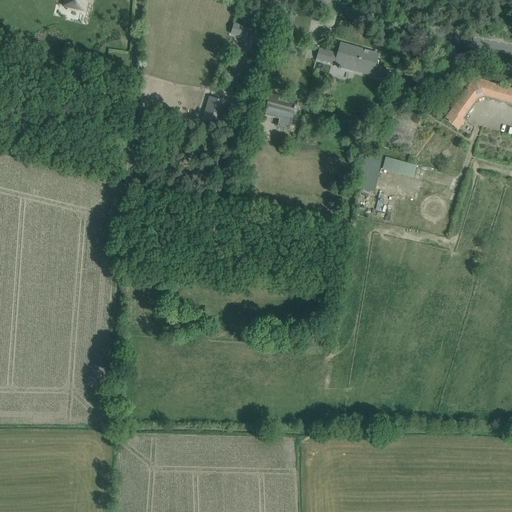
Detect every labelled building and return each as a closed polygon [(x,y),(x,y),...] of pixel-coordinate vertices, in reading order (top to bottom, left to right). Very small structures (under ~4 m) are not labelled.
[(88,0),(64,0),(63,6),(87,11),(88,0)] [(234,23),(231,34),(246,38),(249,27),(234,23)] [(342,55),(319,48),(315,60),(348,70),(349,66),(373,73),(386,77),(388,70),(375,66),(378,54),(341,43),(340,44),(344,45),(342,55)] [(445,119),(445,120),(457,129),(458,128),(457,128),(464,118),(479,99),(483,98),(511,105),(511,90),(488,84),(488,82),(474,78),(465,90),(467,91),(445,120),(445,119)] [(228,121),(235,97),(219,92),(213,117),(228,121)] [(296,102),(270,96),(265,115),(291,122),(295,107),(296,102)]
